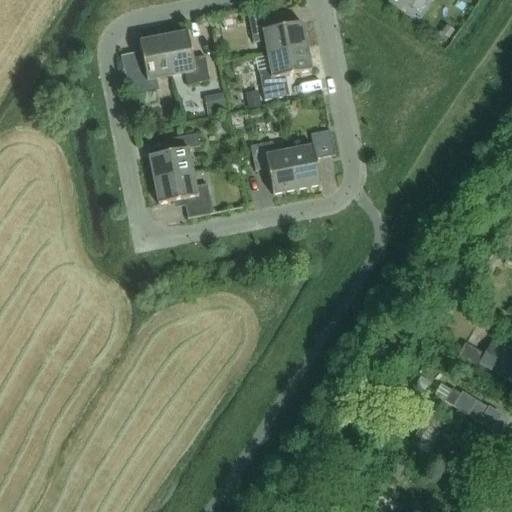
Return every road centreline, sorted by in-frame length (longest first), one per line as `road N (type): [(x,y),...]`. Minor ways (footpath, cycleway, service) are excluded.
road 1 (residential): [(349,184),(332,206),(168,240),(149,239),(137,219),(108,38),(129,22),(258,0)]
road 2 (residential): [(349,184),(319,0)]
